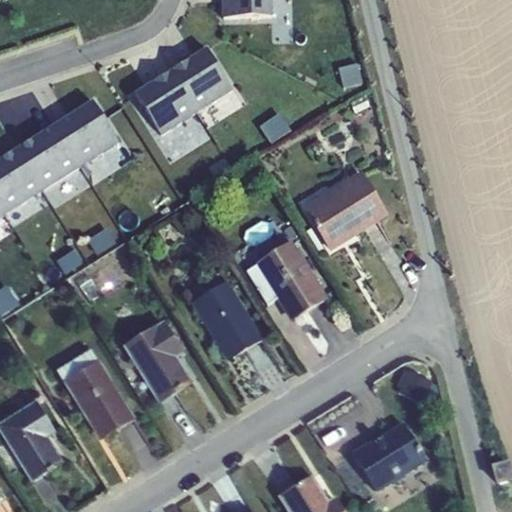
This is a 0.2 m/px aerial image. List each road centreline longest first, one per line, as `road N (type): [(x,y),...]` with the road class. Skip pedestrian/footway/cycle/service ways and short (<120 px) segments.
road 1 (residential): [(122,511),(440,316)]
road 2 (unclassified): [(375,0),(440,316)]
road 3 (unclassified): [(488,511),(440,316)]
road 4 (residential): [(0,82),(135,34),(169,12),(171,0)]
